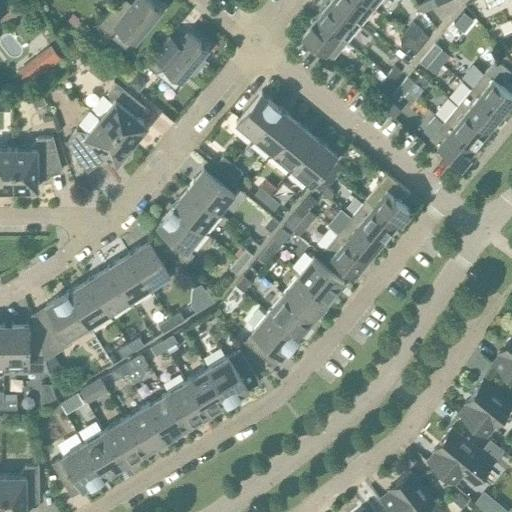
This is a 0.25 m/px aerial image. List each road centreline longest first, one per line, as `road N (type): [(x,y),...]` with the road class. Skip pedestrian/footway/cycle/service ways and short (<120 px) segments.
road 1 (residential): [(101,511),(277,404),(447,203)]
road 2 (residential): [(447,203),(253,41)]
road 3 (residential): [(119,220),(253,41)]
road 4 (residential): [(222,511),(384,377)]
road 5 (residential): [(384,377),(483,229)]
road 6 (residential): [(307,511),(399,440),(423,403)]
road 7 (residential): [(119,220),(24,291),(0,292)]
road 8 (residential): [(423,403),(499,301)]
